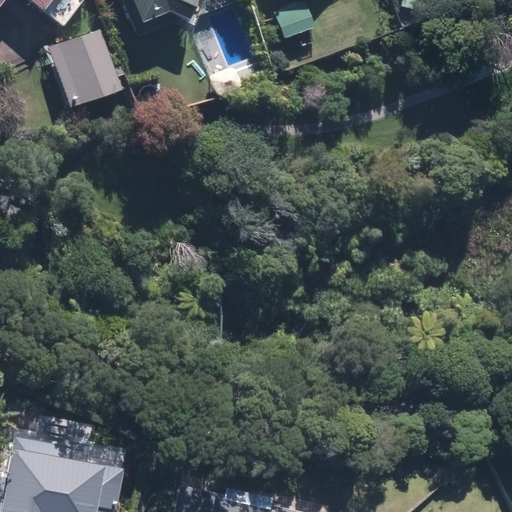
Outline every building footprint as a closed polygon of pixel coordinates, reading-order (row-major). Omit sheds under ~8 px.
[(7,0),(27,15),(30,12),(54,32),(79,0),(7,0)] [(112,1),(123,30),(154,17),(176,25),(185,3),(177,0),(105,0),(107,3),(112,1)] [(300,1),(270,12),(280,41),(311,30),(300,1)] [(96,33),(38,51),(57,111),(115,93),(96,33)] [(226,70),(200,78),(208,102),(233,94),(226,70)] [(0,455),(0,511),(99,511),(106,473),(0,455)] [(174,480),(167,511),(324,511),(325,509),(174,480)]
